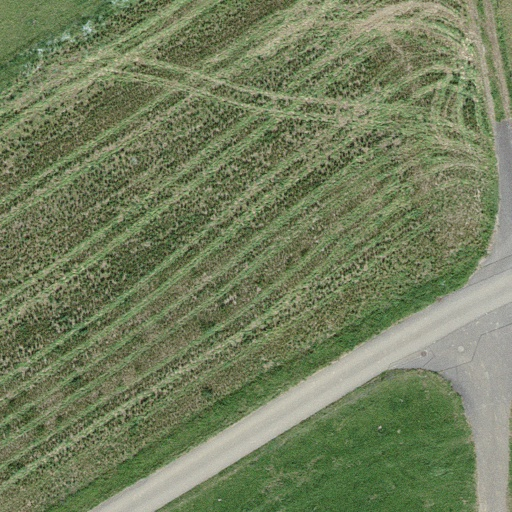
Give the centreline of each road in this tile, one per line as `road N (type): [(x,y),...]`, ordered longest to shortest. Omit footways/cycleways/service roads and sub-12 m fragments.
road 1 (unclassified): [(119,511),(511,285)]
road 2 (track): [(511,230),(473,0)]
road 3 (track): [(464,310),(484,384),(492,511)]
